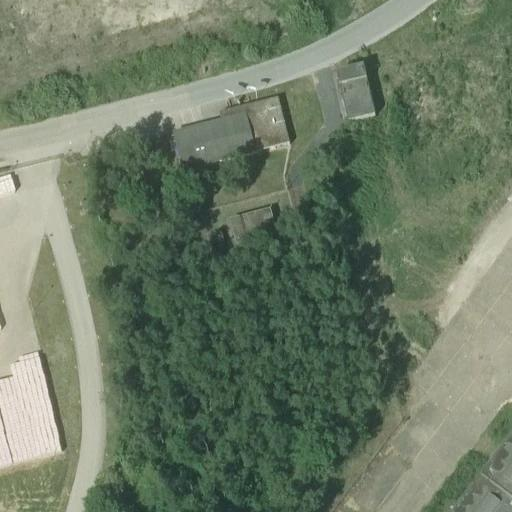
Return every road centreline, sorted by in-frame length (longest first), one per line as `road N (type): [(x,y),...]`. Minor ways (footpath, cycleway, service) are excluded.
road 1 (unclassified): [(0,145),(272,75),(414,0)]
road 2 (unknown): [(0,392),(14,362),(0,248)]
